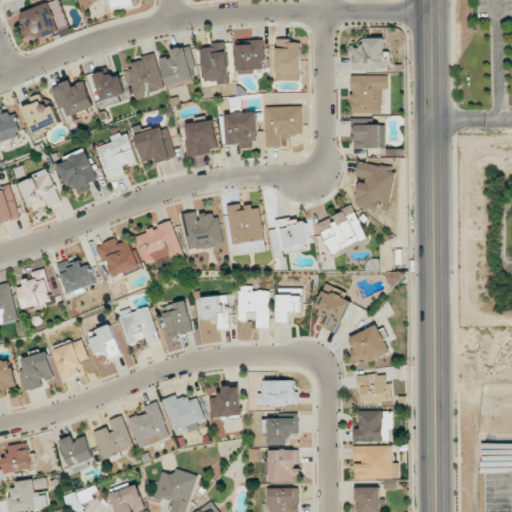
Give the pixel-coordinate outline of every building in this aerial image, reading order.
[(56,0),(21,11),(25,24),(21,25),(25,38),(36,35),(37,39),(60,32),(59,26),(67,23),(60,0),(56,0)] [(135,6),(133,0),(111,0),(112,3),(113,3),(114,9),(135,6)] [(386,37),(364,38),(364,46),(354,46),(355,69),(387,69),(386,37)] [(264,39),(252,39),(252,44),(237,45),(238,73),(265,72),(264,39)] [(276,80),(302,80),(302,42),(289,42),(290,39),(277,39),(276,80)] [(161,58),(168,86),(195,79),(192,67),(196,66),(190,45),(169,51),(170,56),(161,58)] [(127,63),(135,98),(165,90),(157,56),(127,63)] [(121,74),(109,78),(106,71),(95,74),(103,101),(127,94),(121,74)] [(390,75),(353,75),(353,113),(383,113),(384,88),(390,88),(390,75)] [(84,80),(74,84),(72,79),(53,87),(62,108),(66,107),(70,117),(96,106),(84,80)] [(61,122),(54,104),(48,107),(43,96),(22,104),(35,133),(61,122)] [(265,107),(267,147),(286,147),(285,136),(304,135),(303,106),(265,107)] [(0,108),(0,141),(23,134),(17,113),(9,116),(6,107),(0,108)] [(258,147),(256,112),(226,113),(228,145),(239,144),(239,148),(258,147)] [(219,148),(214,119),(186,124),(189,140),(186,141),(188,157),(210,153),(210,149),(219,148)] [(387,148),(387,124),(355,124),(355,148),(387,148)] [(158,163),(177,157),(167,125),(136,135),(144,161),(156,157),(158,163)] [(138,162),(128,131),(112,137),(113,142),(98,147),(109,180),(126,174),(124,166),(138,162)] [(91,189),(89,183),(98,179),(87,149),(58,160),(68,189),(77,186),(79,193),(91,189)] [(357,178),(361,179),(357,206),(380,209),(381,201),(393,202),(397,167),(360,162),(357,178)] [(49,208),(62,202),(49,169),(19,181),(30,208),(47,202),(49,208)] [(22,218),(11,186),(0,189),(0,217),(1,217),(3,224),(22,218)] [(261,203),(228,207),(233,245),(239,244),(240,254),(266,251),(261,203)] [(368,237),(354,205),(332,215),(332,216),(318,223),(332,254),(368,237)] [(188,250),(222,245),(218,211),(198,214),(198,211),(183,214),(188,250)] [(312,242),(308,223),(299,224),(298,217),(276,220),(278,233),(282,232),(286,253),(304,250),(303,243),(312,242)] [(136,233),(144,264),(170,256),(171,261),(184,257),(173,222),(136,233)] [(103,262),(108,260),(115,276),(140,267),(130,240),(118,244),(116,239),(97,246),(103,262)] [(96,284),(90,264),(83,266),(80,257),(58,265),(68,294),(96,284)] [(17,288),(25,312),(56,302),(45,268),(32,272),(33,277),(23,280),(24,286),(17,288)] [(0,285),(0,324),(20,319),(10,283),(0,285)] [(325,316),(320,325),(337,333),(352,301),(343,296),(345,293),(327,284),(314,311),(325,316)] [(270,327),(270,290),(252,290),(252,286),(239,286),(240,319),(257,319),(257,327),(270,327)] [(302,288),(278,288),(279,322),(291,321),(291,317),(303,317),(302,288)] [(230,327),(228,295),(203,296),(203,319),(218,319),(218,328),(230,327)] [(193,330),(186,300),(162,307),(170,337),(193,330)] [(150,306),(131,311),(130,308),(119,311),(127,343),(147,338),(148,344),(159,341),(150,306)] [(90,331),(99,361),(121,354),(112,325),(90,331)] [(351,336),(356,349),(351,351),(357,366),(391,353),(379,325),(351,336)] [(54,350),(65,379),(83,372),(79,361),(89,357),(82,339),(54,350)] [(22,358),(24,368),(19,369),(26,392),(44,386),(43,381),(55,377),(48,351),(22,358)] [(0,361),(0,397),(7,397),(6,388),(16,386),(11,359),(0,361)] [(359,402),(391,402),(391,374),(359,375),(359,402)] [(295,380),(263,380),(263,392),(258,392),(258,405),(299,405),(299,390),(295,390),(295,380)] [(240,385),(223,386),(223,394),(211,394),(212,418),(242,417),(240,385)] [(165,398),(176,436),(201,428),(199,422),(206,420),(198,395),(179,401),(178,394),(165,398)] [(140,448),(171,438),(160,401),(146,405),(148,412),(131,418),(140,448)] [(355,441),(393,441),(394,411),(361,410),(361,428),(356,428),(355,441)] [(135,446),(123,415),(109,421),(111,426),(94,432),(105,459),(135,446)] [(290,444),(289,433),(299,433),(299,416),(268,417),(269,445),(290,444)] [(97,461),(87,435),(75,440),(73,435),(61,440),(72,471),(97,461)] [(19,450),(19,444),(10,445),(11,455),(3,456),(4,473),(33,470),(31,449),(19,450)] [(394,463),(394,445),(354,446),(354,462),(355,462),(356,479),(400,478),(400,463),(394,463)] [(298,450),(270,449),(269,481),(301,481),(301,469),(297,469),(298,450)] [(186,511),(199,475),(177,468),(174,475),(162,471),(154,496),(174,502),(170,511),(186,511)] [(14,482),(16,496),(9,497),(10,511),(16,511),(51,507),(49,495),(40,496),(39,488),(48,487),(47,477),(14,482)] [(81,501),(99,495),(96,485),(65,496),(70,511),(83,506),(81,501)] [(144,511),(140,486),(112,491),(116,511),(144,511)] [(299,511),(299,487),(270,488),(270,511),(299,511)] [(380,511),(381,487),(357,487),(356,500),(360,500),(359,511),(380,511)] [(221,511),(215,501),(194,511),(221,511)]
